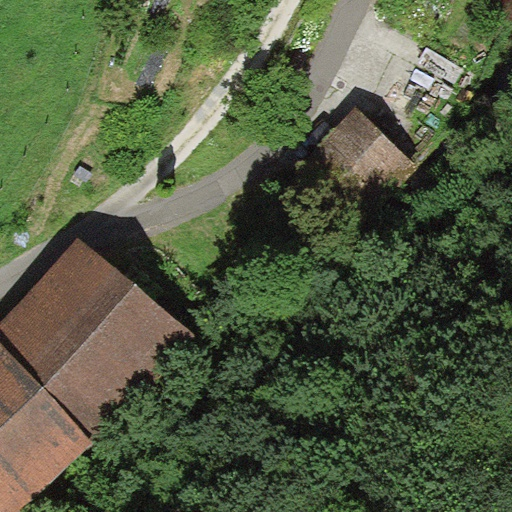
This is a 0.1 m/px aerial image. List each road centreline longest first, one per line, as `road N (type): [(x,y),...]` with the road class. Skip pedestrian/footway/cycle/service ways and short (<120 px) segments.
road 1 (track): [(0,302),(123,230),(211,191),(280,143),(357,0)]
road 2 (track): [(123,230),(236,72),(274,0)]
